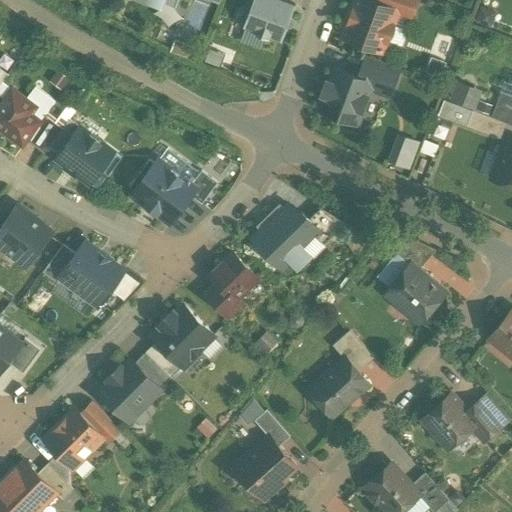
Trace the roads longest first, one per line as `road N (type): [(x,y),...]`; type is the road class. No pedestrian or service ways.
road 1 (residential): [(511,259),(487,298),(302,511)]
road 2 (residential): [(279,147),(96,52),(17,0)]
road 3 (residential): [(511,259),(279,147)]
road 4 (residential): [(186,256),(23,418)]
road 5 (residential): [(0,162),(49,194),(186,256)]
road 6 (residential): [(279,147),(333,0)]
road 7 (residential): [(279,147),(186,256)]
